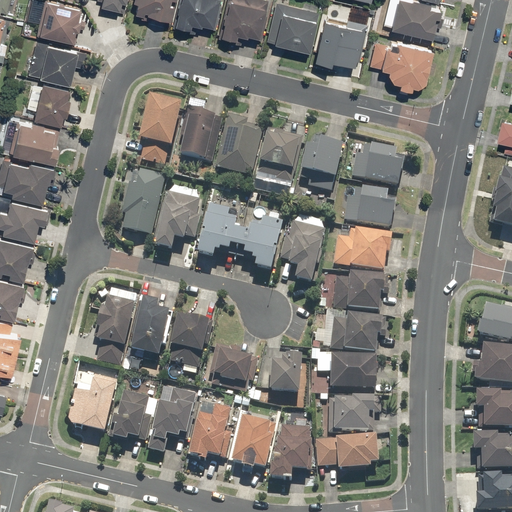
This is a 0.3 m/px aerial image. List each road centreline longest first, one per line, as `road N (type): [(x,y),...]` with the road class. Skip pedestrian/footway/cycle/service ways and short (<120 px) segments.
road 1 (residential): [(458,129),(155,57),(122,70),(78,249)]
road 2 (residential): [(436,256),(426,504)]
road 3 (residential): [(78,249),(22,457)]
road 4 (residential): [(78,249),(247,293),(268,315)]
road 5 (residential): [(22,457),(212,503)]
road 6 (residential): [(492,0),(458,129)]
road 7 (residential): [(458,129),(436,256)]
